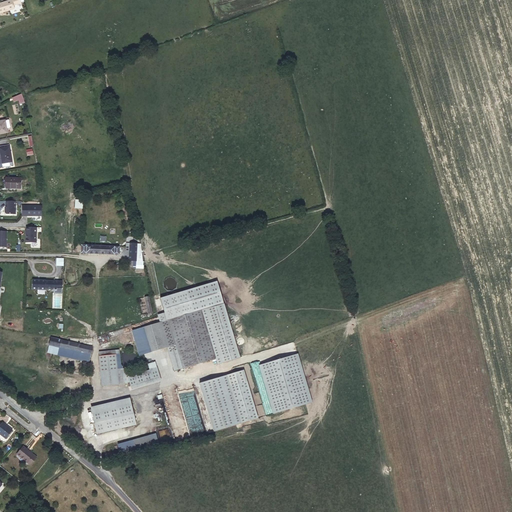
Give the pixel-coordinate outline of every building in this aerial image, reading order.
[(9,0),(0,3),(0,12),(14,8),(13,5),(20,3),(19,0),(9,0)] [(23,98),(22,94),(12,98),(14,102),(19,100),(20,104),(24,102),(23,98)] [(0,167),(12,165),(9,147),(8,147),(0,148),(0,152),(0,153),(0,152),(0,167)] [(20,188),(21,178),(6,178),(6,188),(20,188)] [(16,201),(6,201),(6,205),(5,205),(5,213),(6,214),(16,214),(16,201)] [(42,218),(42,207),(22,207),(21,218),(42,218)] [(37,244),(37,228),(26,228),(26,244),(37,244)] [(118,255),(119,247),(81,245),(81,253),(118,255)] [(62,289),(62,281),(32,280),(31,290),(45,290),(45,289),(62,289)] [(192,312),(202,310),(211,340),(216,358),(218,364),(240,358),(217,281),(186,290),(192,312)] [(211,340),(202,310),(192,312),(186,290),(160,298),(167,320),(132,331),(139,355),(166,347),(173,371),(216,358),(211,340)] [(90,353),(91,347),(50,337),(49,344),(59,346),(81,351),(90,353)] [(57,354),(59,346),(49,344),(47,352),(57,354)] [(79,358),(81,351),(59,346),(57,354),(79,359),(79,358)] [(121,368),(119,350),(99,352),(99,356),(115,354),(117,369),(121,368)] [(88,360),(90,353),(81,351),(79,358),(88,360)] [(117,369),(115,354),(99,356),(102,386),(118,384),(117,369)] [(298,354),(259,366),(273,414),(312,402),(298,354)] [(157,367),(155,361),(148,364),(149,370),(157,367)] [(161,380),(157,367),(149,370),(128,376),(132,389),(161,380)] [(128,384),(126,368),(121,368),(117,369),(118,384),(128,384)] [(221,377),(236,425),(257,419),(243,370),(221,377)] [(236,425),(221,377),(199,383),(214,431),(236,425)] [(99,438),(137,428),(130,401),(91,411),(99,438)] [(2,422),(0,424),(0,433),(6,438),(12,430),(2,422)] [(118,446),(121,456),(159,445),(156,435),(118,446)] [(28,463),(34,455),(23,446),(16,454),(28,463)] [(30,465),(36,457),(34,455),(28,463),(30,465)]
